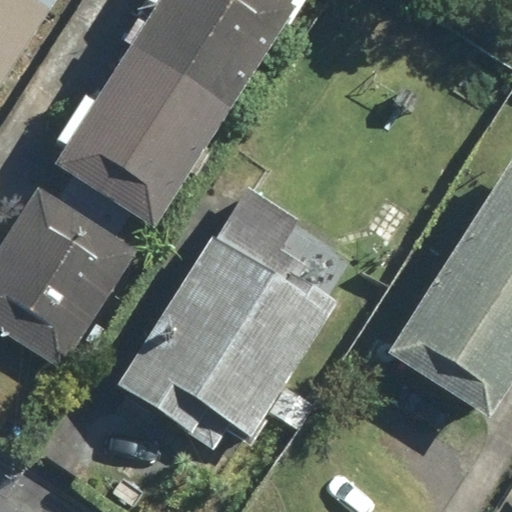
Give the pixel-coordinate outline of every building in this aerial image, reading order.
[(0,0),(0,78),(49,0),(0,0)] [(148,0),(41,177),(140,237),(253,49),(282,0),(148,0)] [(371,363),(469,423),(511,351),(511,174),(493,163),(371,363)] [(108,394),(171,431),(184,409),(242,444),(332,293),(269,255),(288,224),(230,190),(108,394)] [(131,265),(26,199),(0,238),(0,340),(59,378),(131,265)]
